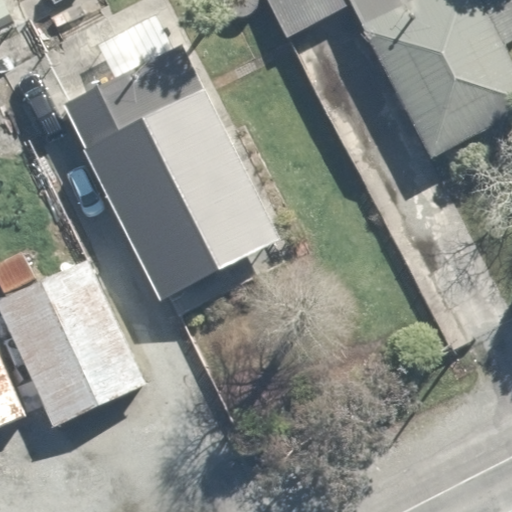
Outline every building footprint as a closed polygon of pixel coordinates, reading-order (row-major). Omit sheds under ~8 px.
[(0,0),(0,30),(38,13),(32,0),(0,0)] [(511,0),(268,0),(287,36),(353,2),(433,160),(511,119),(511,55),(507,46),(511,42),(511,0)] [(184,47),(73,94),(52,46),(5,69),(32,133),(73,116),(148,294),(267,244),(184,47)] [(150,387),(95,258),(0,299),(0,304),(54,429),(150,387)] [(0,428),(34,413),(0,339),(0,428)]
